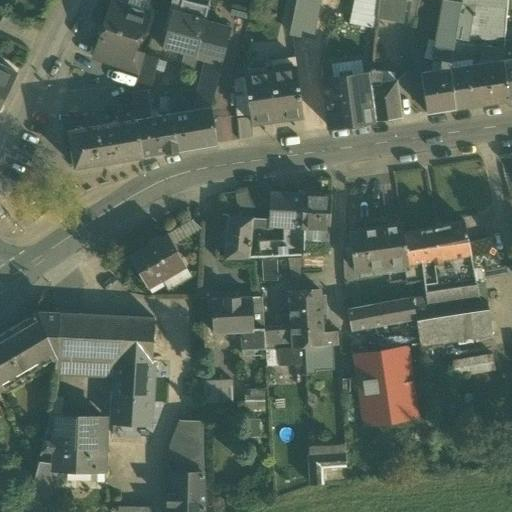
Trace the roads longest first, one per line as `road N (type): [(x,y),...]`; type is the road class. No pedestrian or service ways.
road 1 (tertiary): [(0,287),(162,180),(337,149)]
road 2 (residential): [(337,149),(334,275),(342,329)]
road 3 (tertiary): [(337,149),(511,124)]
road 4 (residential): [(0,151),(75,0)]
